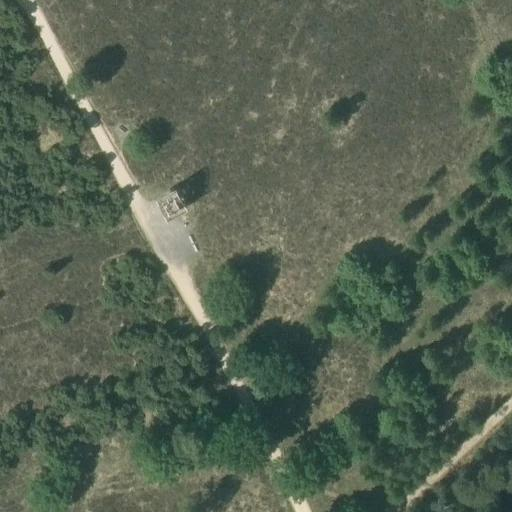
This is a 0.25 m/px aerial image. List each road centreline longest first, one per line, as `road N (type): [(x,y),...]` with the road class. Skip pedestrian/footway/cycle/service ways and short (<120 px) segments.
road 1 (track): [(300,511),(27,0)]
road 2 (track): [(393,511),(511,405)]
